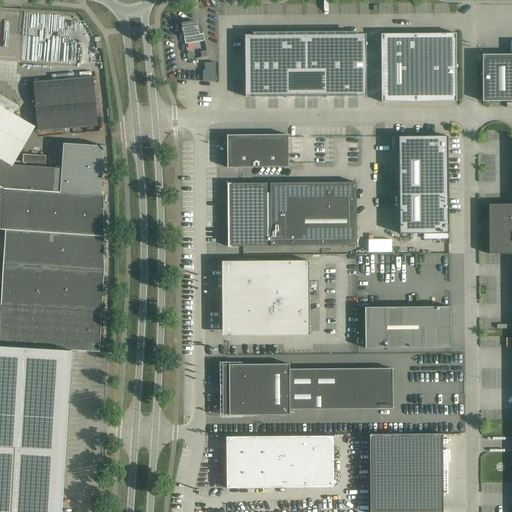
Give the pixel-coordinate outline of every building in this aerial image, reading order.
[(197,29),(196,22),(182,24),(182,23),(181,23),(182,28),(181,28),(182,31),(183,31),(185,44),(205,41),(202,28),(197,29)] [(286,62),(286,64),(286,65),(325,64),(365,63),(365,34),(285,35),(286,62)] [(419,102),(418,34),(381,34),(381,102),(419,102)] [(456,102),(456,34),(418,34),(419,102),(456,102)] [(245,35),(245,65),(286,64),(286,62),(285,35),(245,35)] [(482,102),(511,101),(511,54),(482,55),(482,61),(482,102)] [(203,81),(216,82),(216,63),(207,63),(207,71),(203,71),(203,81)] [(365,63),(325,64),(326,96),(365,95),(365,63)] [(286,65),(286,64),(245,65),(246,97),(286,96),(286,67),(286,65)] [(286,96),(326,96),(325,64),(286,65),(286,67),(286,96)] [(93,77),(33,83),(37,132),(88,127),(98,126),(93,77)] [(286,135),(286,139),(273,139),(273,138),(266,138),(266,139),(230,139),(230,167),(227,167),(227,168),(288,168),(288,135),(286,135)] [(398,137),(401,234),(449,233),(448,150),(449,150),(449,149),(447,149),(447,137),(426,137),(426,135),(426,136),(398,137)] [(0,346),(72,350),(99,352),(103,284),(103,196),(100,195),(104,147),(91,146),(63,144),(61,168),(45,167),(46,156),(23,155),(23,166),(15,165),(13,165),(0,158),(0,229),(5,230),(4,244),(0,306),(0,305),(0,346)] [(356,246),(356,183),(227,184),(227,185),(228,185),(228,194),(227,194),(227,208),(228,208),(228,246),(227,246),(227,247),(356,246)] [(511,204),(488,205),(489,254),(511,254),(511,204)] [(309,332),(309,261),(227,262),(228,333),(309,332)] [(450,307),(365,308),(365,348),(450,348),(450,307)] [(0,511),(61,511),(72,350),(0,346),(0,511)] [(259,364),(229,365),(229,415),(260,415),(289,415),(289,410),(378,409),(392,409),(392,369),(378,369),(336,369),(289,369),(289,364),(259,364)] [(442,511),(443,433),(369,434),(369,511),(442,511)] [(333,436),(226,437),(226,448),(226,488),(277,488),(333,487),(333,436)]
